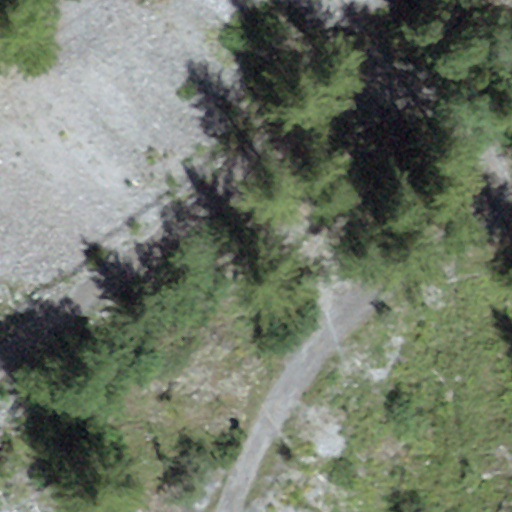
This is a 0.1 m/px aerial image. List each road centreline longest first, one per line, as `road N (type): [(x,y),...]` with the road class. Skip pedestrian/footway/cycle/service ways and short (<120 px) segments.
road 1 (track): [(499,211),(482,132),(443,101),(375,102),(228,188),(0,359)]
road 2 (track): [(231,511),(284,386),(337,320),(480,243),(499,211)]
